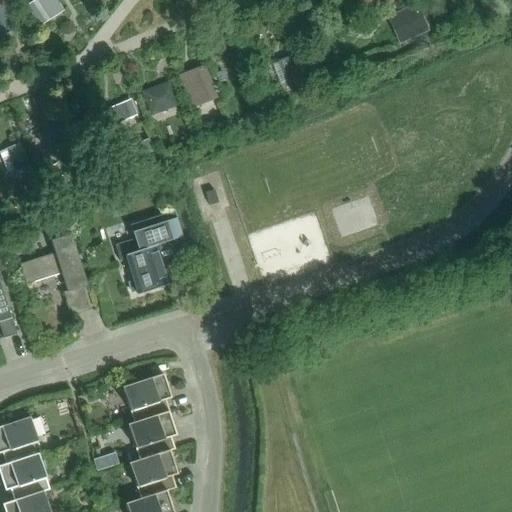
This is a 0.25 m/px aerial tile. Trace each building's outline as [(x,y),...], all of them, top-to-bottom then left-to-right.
[(4,0),(0,0),(0,34),(15,28),(4,0)] [(37,0),(35,0),(26,6),(38,26),(63,10),(56,0),(45,0),(40,3),(37,0)] [(364,0),(368,11),(397,0),(364,0)] [(416,4),(397,12),(409,39),(417,36),(428,31),(416,4)] [(234,54),(221,60),(232,86),(245,81),(234,54)] [(278,62),(274,64),(285,92),(306,83),(294,55),(278,62)] [(202,66),(183,74),(196,106),(215,99),(202,66)] [(168,84),(144,93),(152,113),(175,104),(168,84)] [(131,100),(109,109),(115,124),(137,115),(131,100)] [(87,118),(68,126),(77,150),(96,142),(87,118)] [(56,129),(42,134),(51,157),(65,151),(56,129)] [(149,141),(141,144),(146,155),(154,152),(149,141)] [(19,144),(6,149),(15,172),(28,167),(19,144)] [(15,182),(8,185),(11,194),(19,191),(15,182)] [(205,193),(210,206),(218,203),(214,191),(205,193)] [(141,222),(143,229),(132,232),(135,239),(115,245),(120,261),(127,259),(138,295),(170,285),(158,248),(170,244),(170,241),(182,237),(176,218),(164,222),(161,216),(141,222)] [(87,286),(70,234),(50,241),(54,253),(19,265),(25,285),(61,274),(66,291),(63,293),(70,317),(89,311),(82,288),(87,286)] [(16,335),(0,283),(0,327),(4,339),(16,335)] [(122,387),(133,423),(127,425),(169,412),(165,400),(171,398),(163,374),(122,387)] [(21,414),(19,408),(10,411),(12,417),(21,414)] [(176,435),(168,413),(169,412),(127,425),(138,460),(128,464),(175,449),(171,437),(176,435)] [(0,453),(2,453),(5,464),(0,465),(0,466),(41,453),(30,417),(0,426),(0,453)] [(177,474),(170,451),(175,450),(175,449),(128,464),(140,499),(125,504),(176,488),(172,476),(177,474)] [(49,490),(38,455),(41,454),(41,453),(0,466),(0,477),(4,491),(10,489),(13,501),(2,504),(2,505),(49,490)] [(125,504),(127,511),(173,511),(166,492),(176,489),(176,488),(125,504)] [(49,511),(43,492),(50,490),(49,490),(2,505),(4,511),(49,511)]
